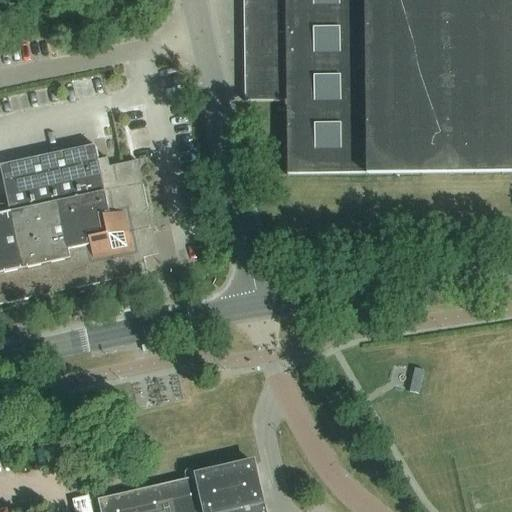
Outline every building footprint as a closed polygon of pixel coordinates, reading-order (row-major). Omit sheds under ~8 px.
[(245,0),(247,104),(288,103),(289,177),(369,176),(366,0),(245,0)] [(511,0),(366,0),(369,176),(511,174),(511,0)] [(99,281),(146,270),(139,237),(149,235),(143,211),(148,210),(143,187),(138,188),(133,164),(109,169),(107,160),(98,162),(95,147),(0,168),(8,206),(0,207),(0,307),(30,301),(29,296),(75,286),(76,291),(100,285),(99,281)] [(266,511),(265,505),(256,466),(195,480),(193,473),(192,472),(191,472),(190,471),(189,471),(188,472),(186,473),(186,474),(185,475),(187,482),(98,502),(100,511),(266,511)] [(75,511),(91,511),(88,498),(73,501),(75,511)]
